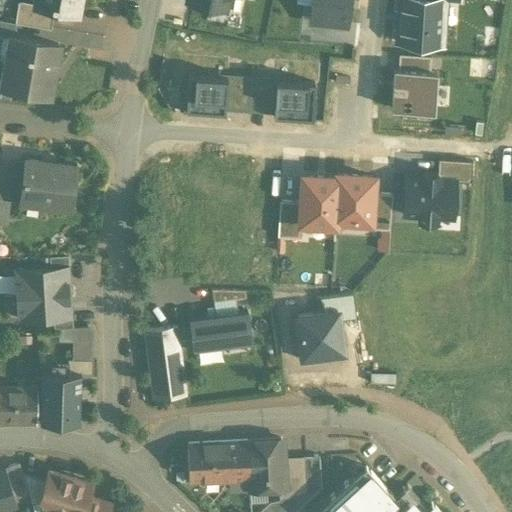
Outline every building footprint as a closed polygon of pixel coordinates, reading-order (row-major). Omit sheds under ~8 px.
[(77,0),(32,0),(32,2),(76,9),(77,0)] [(185,0),(186,0),(224,8),(225,0),(185,0)] [(347,0),(310,0),(309,20),(345,23),(347,0)] [(399,0),(397,41),(443,44),(445,25),(439,25),(441,0),(399,0)] [(51,11),(17,5),(14,20),(49,26),(51,11)] [(12,20),(0,17),(0,34),(8,36),(10,36),(10,33),(12,20)] [(57,42),(10,33),(10,36),(8,36),(1,86),(47,93),(52,60),(53,60),(57,42)] [(430,55),(403,53),(402,69),(428,71),(430,55)] [(393,68),(390,108),(433,110),(435,71),(428,71),(402,69),(393,68)] [(226,75),(223,108),(248,110),(250,74),(226,72),(226,75)] [(226,75),(186,73),(185,89),(183,89),(182,111),(210,113),(211,110),(223,111),(223,108),(226,75)] [(250,74),(248,110),(272,111),(274,78),(274,75),(250,74)] [(312,98),(313,81),(274,78),(272,111),(272,115),(285,115),(284,118),(313,120),(315,98),(312,98)] [(75,162),(23,155),(22,162),(18,199),(68,207),(75,162)] [(22,162),(0,161),(0,197),(18,199),(22,162)] [(336,177),(334,217),(369,219),(371,176),(336,173),(336,177)] [(421,177),(404,176),(402,213),(419,214),(418,219),(434,220),(435,216),(452,217),(454,179),(438,178),(438,174),(421,173),(421,177)] [(223,177),(186,175),(182,225),(220,228),(223,177)] [(302,175),(299,221),(333,223),(334,217),(336,177),(302,175)] [(262,180),(223,177),(220,228),(259,230),(262,180)] [(63,267),(15,270),(16,294),(67,291),(67,279),(63,279),(63,267)] [(16,294),(18,318),(65,315),(65,304),(68,303),(67,291),(16,294)] [(319,296),(321,311),(336,309),(337,318),(340,318),(340,319),(355,317),(352,292),(319,296)] [(321,311),(296,315),(299,337),(295,337),(298,359),(342,353),(340,340),(343,340),(340,319),(340,318),(337,318),(336,309),(321,311)] [(246,310),(188,318),(189,324),(191,345),(191,348),(250,340),(246,310)] [(142,329),(151,397),(185,393),(179,347),(191,345),(189,324),(142,329)] [(81,372),(40,371),(38,421),(79,422),(81,372)] [(0,385),(0,420),(34,420),(35,385),(0,385)] [(279,437),(245,439),(248,475),(247,475),(248,489),(267,488),(267,486),(277,486),(285,485),(283,463),(281,464),(279,437)] [(245,438),(186,442),(188,479),(247,475),(248,475),(245,439),(245,438)] [(318,453),(303,454),(305,490),(278,498),(268,500),(266,502),(274,511),(290,511),(320,485),(318,453)] [(302,462),(283,463),(285,485),(277,486),(278,498),(305,490),(303,454),(301,454),(302,462)] [(22,473),(18,460),(17,461),(4,466),(14,496),(28,492),(22,473)] [(3,466),(0,466),(0,504),(14,500),(14,501),(15,500),(14,496),(4,466),(4,465),(2,466),(3,466)] [(89,480),(47,467),(43,479),(39,493),(42,494),(41,499),(50,502),(48,509),(59,511),(104,511),(108,499),(86,492),(89,480)] [(350,475),(324,499),(329,505),(321,511),(367,511),(364,509),(369,505),(375,511),(393,494),(386,486),(385,487),(369,469),(356,480),(350,475)] [(43,479),(22,473),(28,492),(31,503),(41,499),(42,494),(39,493),(43,479)] [(423,511),(417,506),(416,506),(407,496),(391,510),(390,509),(387,511),(423,511)] [(266,502),(255,511),(272,511),(274,511),(266,502)]
